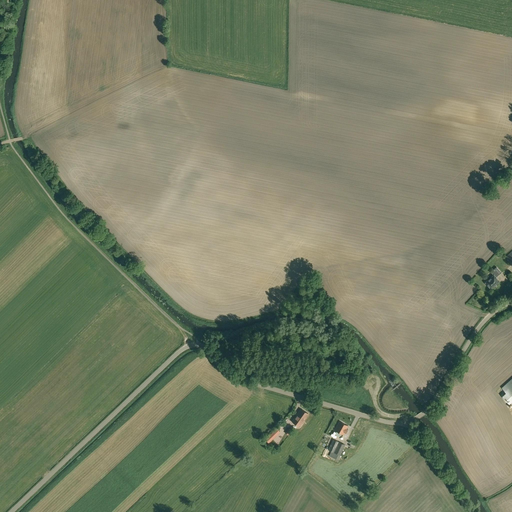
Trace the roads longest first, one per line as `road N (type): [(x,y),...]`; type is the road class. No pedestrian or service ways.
road 1 (unclassified): [(11,511),(188,345),(205,348),(242,379),(403,422)]
road 2 (unclassified): [(403,422),(425,411),(478,327),(511,301)]
